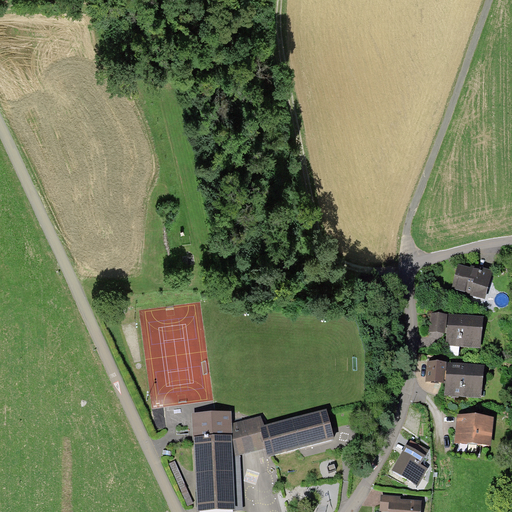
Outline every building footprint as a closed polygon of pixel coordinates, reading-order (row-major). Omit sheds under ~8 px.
[(459,264),(451,291),(471,297),(471,296),(485,300),(493,271),(482,268),(481,271),(459,264)] [(429,332),(446,333),(447,316),(430,314),(429,332)] [(448,338),(447,346),(480,349),(484,319),(450,315),(448,338)] [(428,361),(426,382),(444,384),(446,363),(428,361)] [(484,367),(447,364),(444,395),(482,399),(484,367)] [(232,413),(192,414),(193,440),(195,440),(197,511),(215,511),(235,511),(233,457),(240,456),(265,449),(268,458),(335,440),(326,410),(264,426),(261,417),(232,424),(232,413)] [(458,415),(455,443),(491,447),(494,418),(458,415)] [(407,446),(392,471),(418,486),(426,469),(421,465),(425,457),(407,446)] [(243,511),(240,456),(233,457),(235,511),(243,511)] [(383,511),(422,511),(423,501),(401,499),(401,497),(381,495),(380,511),(383,511)]
